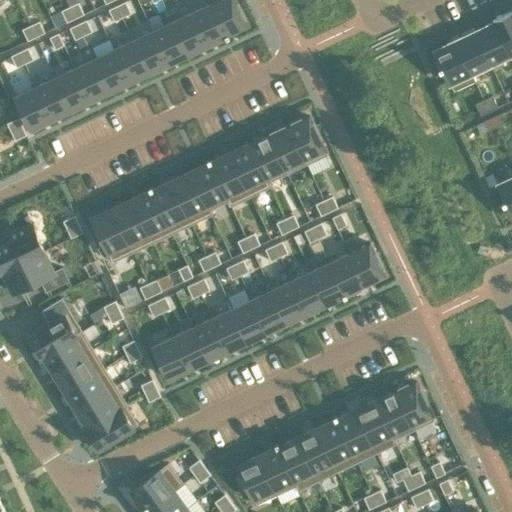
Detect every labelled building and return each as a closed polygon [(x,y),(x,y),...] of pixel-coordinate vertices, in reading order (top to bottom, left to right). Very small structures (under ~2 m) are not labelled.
[(214,0),(212,1),(229,37),(230,36),(228,33),(247,24),(235,0),(214,0)] [(126,1),(117,5),(123,16),(131,12),(126,1)] [(212,1),(192,10),(208,43),(225,35),(227,38),(229,37),(212,1)] [(79,2),(70,6),(75,17),(84,13),(79,2)] [(117,5),(109,9),(114,20),(123,16),(117,5)] [(70,6),(62,10),(67,21),(75,17),(70,6)] [(192,10),(173,20),(188,52),(208,43),(192,10)] [(511,10),(493,19),(511,57),(511,10)] [(87,19),(78,23),(84,35),(92,31),(87,19)] [(511,57),(493,19),(493,20),(494,22),(475,31),(492,67),(493,66),(491,62),(509,54),(511,58),(511,57)] [(39,20),(31,24),(36,36),(45,32),(39,20)] [(173,20),(153,29),(168,62),(188,52),(173,20)] [(78,23),(70,27),(75,39),(84,35),(78,23)] [(31,24),(22,28),(28,40),(36,36),(31,24)] [(153,29),(133,38),(149,71),(168,62),(153,29)] [(492,67),(475,31),(456,41),(475,80),(476,80),(474,75),(492,67)] [(59,32),(50,37),(55,48),(64,44),(59,32)] [(133,38),(113,48),(129,80),(149,71),(133,38)] [(475,80),(456,41),(435,50),(442,64),(439,66),(441,69),(443,67),(454,90),(475,80)] [(28,47),(20,51),(25,63),(34,59),(28,47)] [(113,48),(94,57),(109,90),(129,80),(113,48)] [(20,51),(11,55),(17,67),(25,63),(20,51)] [(94,57),(74,66),(89,99),(109,90),(94,57)] [(74,66),(54,76),(70,108),(89,99),(74,66)] [(54,76),(35,85),(50,118),(70,108),(54,76)] [(35,85),(15,94),(30,127),(50,118),(35,85)] [(492,95),(484,99),(489,111),(497,107),(492,95)] [(489,111),(484,99),(475,103),(481,115),(489,111)] [(506,124),(500,112),(492,116),(497,128),(506,124)] [(309,115),(288,124),(307,163),(327,154),(309,115)] [(497,128),(492,116),(484,120),(489,132),(497,128)] [(18,117),(7,123),(15,139),(27,134),(18,117)] [(288,124),(269,134),(287,173),(307,163),(288,124)] [(259,138),(249,143),(270,186),(271,186),(269,181),(287,173),(269,134),(268,134),(267,133),(259,137),(259,138)] [(249,143),(230,152),(250,195),(270,186),(249,143)] [(210,157),(209,158),(231,205),(250,195),(230,152),(212,161),(210,157)] [(209,162),(191,171),(211,214),(212,213),(210,209),(228,201),(230,205),(231,205),(209,158),(207,159),(209,162)] [(191,171),(171,180),(192,223),(211,214),(191,171)] [(511,177),(499,184),(505,198),(503,199),(504,203),(507,201),(511,211),(511,177)] [(152,185),(150,186),(172,232),(192,223),(171,180),(153,188),(152,185)] [(150,190),(132,198),(153,242),(172,232),(150,186),(149,186),(150,190)] [(332,195),(324,199),(329,211),(338,207),(332,195)] [(132,198),(113,208),(133,251),(153,242),(132,198)] [(324,199),(315,203),(321,215),(329,211),(324,199)] [(113,208),(92,217),(113,261),(133,251),(113,208)] [(341,213),(332,217),(338,229),(346,224),(341,213)] [(293,214),(285,218),(290,229),(299,225),(293,214)] [(75,215),(63,220),(71,237),(83,232),(75,215)] [(285,218),(276,222),(282,233),(290,229),(285,218)] [(321,222),(313,226),(318,238),(327,234),(321,222)] [(12,239),(0,244),(0,268),(1,271),(44,250),(31,223),(17,230),(20,235),(12,239)] [(313,226),(304,230),(310,242),(318,238),(313,226)] [(254,232),(246,236),(251,248),(260,244),(254,232)] [(246,236),(237,240),(243,252),(251,248),(246,236)] [(282,240),(274,244),(279,256),(287,252),(282,240)] [(369,242),(349,251),(364,284),(384,274),(369,242)] [(274,244),(265,248),(271,260),(279,256),(274,244)] [(44,250),(1,271),(1,272),(4,271),(13,291),(40,278),(46,291),(69,280),(62,266),(54,270),(44,250)] [(215,251),(207,255),(212,266),(221,262),(215,251)] [(349,251),(329,261),(346,296),(347,296),(346,292),(364,284),(349,251)] [(207,255),(198,259),(204,270),(212,266),(207,255)] [(243,259),(235,263),(240,275),(249,271),(243,259)] [(329,261),(310,270),(325,302),(343,294),(344,297),(346,296),(329,261)] [(235,263),(226,267),(232,279),(240,275),(235,263)] [(187,264),(178,268),(184,280),(193,276),(187,264)] [(310,270),(290,279),(305,312),(325,302),(310,270)] [(204,277),(196,281),(201,293),(209,289),(204,277)] [(157,278),(148,282),(154,294),(162,290),(157,278)] [(290,279),(271,288),(286,321),(305,312),(290,279)] [(196,281),(187,285),(193,297),(201,293),(196,281)] [(148,282),(140,286),(145,298),(154,294),(148,282)] [(271,288),(251,298),(266,330),(286,321),(271,288)] [(165,296),(156,300),(162,312),(170,308),(165,296)] [(50,323),(29,336),(40,355),(82,330),(62,297),(41,309),(50,323)] [(251,298),(232,307),(247,339),(266,330),(251,298)] [(115,300),(104,305),(108,314),(119,308),(115,300)] [(156,300),(148,304),(153,316),(162,312),(156,300)] [(232,307),(212,316),(227,349),(247,339),(232,307)] [(108,314),(112,322),(123,317),(119,308),(108,314)] [(212,316),(192,325),(208,358),(227,349),(212,316)] [(192,325),(173,335),(188,367),(208,358),(192,325)] [(82,330),(40,355),(41,356),(44,354),(54,372),(93,348),(82,330)] [(173,335),(152,344),(168,377),(188,367),(173,335)] [(134,339),(122,345),(126,353),(138,348),(134,339)] [(93,348),(54,372),(66,390),(105,366),(93,348)] [(126,353),(130,362),(142,356),(138,348),(126,353)] [(105,366),(66,390),(77,409),(116,385),(105,366)] [(153,379),(141,384),(145,392),(156,387),(153,379)] [(416,380),(395,390),(414,429),(434,419),(416,380)] [(116,385),(77,409),(88,426),(85,428),(86,429),(127,403),(116,385)] [(145,392),(149,401),(160,396),(156,387),(145,392)] [(385,395),(376,399),(396,443),(397,442),(395,438),(414,429),(395,390),(394,391),(393,390),(385,394),(385,395)] [(376,399),(356,408),(377,452),(396,443),(376,399)] [(127,403),(86,429),(98,448),(138,423),(126,405),(128,404),(127,403)] [(337,414),(335,415),(357,461),(377,452),(356,408),(338,417),(337,414)] [(335,418),(317,427),(338,470),(357,461),(335,415),(334,415),(335,418)] [(317,427),(298,436),(318,480),(338,470),(317,427)] [(278,442),(277,442),(299,489),(318,480),(298,436),(280,445),(278,442)] [(276,446),(259,455),(277,494),(295,485),(298,489),(299,489),(277,442),(275,443),(276,446)] [(259,455),(238,464),(256,503),(277,494),(259,455)] [(199,459),(189,466),(194,474),(205,466),(199,459)] [(439,461),(431,465),(436,477),(445,473),(439,461)] [(145,510),(183,482),(168,462),(130,490),(145,510)] [(205,466),(194,474),(200,481),(210,474),(205,466)] [(420,470),(411,474),(417,486),(425,482),(420,470)] [(411,474),(403,478),(408,490),(417,486),(411,474)] [(448,478),(439,482),(444,494),(453,490),(448,478)] [(183,482),(145,510),(146,511),(179,511),(187,506),(175,490),(184,483),(183,482)] [(428,488),(419,492),(425,503),(433,499),(428,488)] [(381,489),(372,493),(378,505),(386,501),(381,489)] [(419,492),(411,496),(416,507),(425,503),(419,492)] [(225,493),(215,501),(220,509),(230,501),(225,493)] [(372,493),(364,497),(369,509),(378,505),(372,493)] [(230,501),(220,509),(222,511),(231,511),(236,508),(230,501)]
